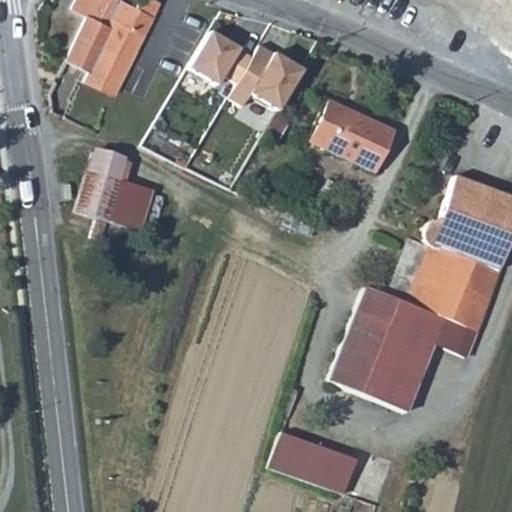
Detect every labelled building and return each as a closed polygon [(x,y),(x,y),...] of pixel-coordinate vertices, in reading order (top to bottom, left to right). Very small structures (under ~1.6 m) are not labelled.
[(79,78),(108,94),(155,1),(152,0),(133,0),(131,6),(119,0),(72,0),(69,8),(81,15),(58,58),(82,70),(79,78)] [(219,75),(234,84),(248,59),(203,33),(181,71),(211,89),(219,75)] [(255,47),(248,59),(234,84),(224,100),(239,109),(246,97),(270,111),(294,70),(255,47)] [(370,172),(389,132),(323,101),(304,141),(370,172)] [(265,145),(277,122),(267,117),(256,140),(265,145)] [(67,205),(65,212),(69,214),(101,224),(102,221),(115,181),(121,161),(86,150),(75,184),(67,205)] [(474,332),(496,272),(492,271),(511,219),(511,201),(450,177),(432,220),(422,225),(418,230),(417,236),(419,244),(403,239),(381,297),(474,332)] [(115,181),(102,221),(134,231),(147,192),(115,181)] [(63,185),(59,186),(60,201),(68,200),(68,185),(63,185)] [(89,222),(84,239),(94,242),(99,224),(89,222)] [(381,297),(359,289),(324,381),(404,411),(430,344),(464,357),(474,332),(381,297)] [(275,435),(265,468),(339,490),(349,457),(275,435)]
